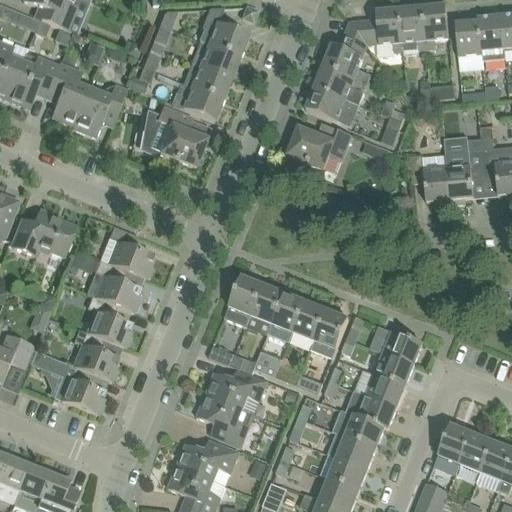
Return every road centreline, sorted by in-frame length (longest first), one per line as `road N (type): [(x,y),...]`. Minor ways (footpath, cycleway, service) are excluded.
road 1 (residential): [(217,242),(305,12)]
road 2 (residential): [(137,465),(217,242)]
road 3 (residential): [(0,158),(217,242)]
road 4 (residential): [(511,399),(462,379),(444,384),(396,511)]
road 5 (residential): [(137,465),(0,410)]
